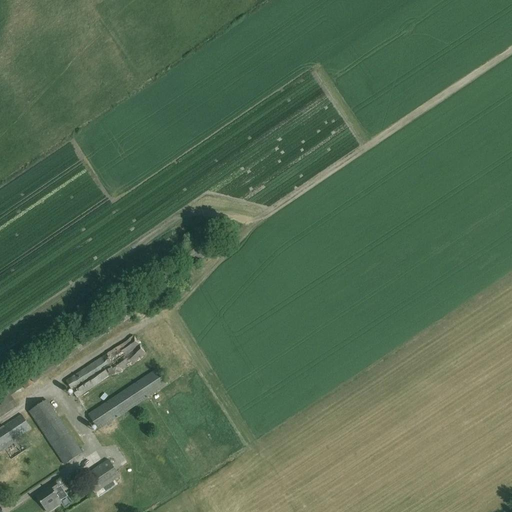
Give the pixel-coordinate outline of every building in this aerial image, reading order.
[(202,245),(190,251),(196,262),(208,256),(202,245)] [(77,398),(145,354),(134,337),(66,382),(77,398)] [(32,374),(37,382),(60,367),(55,358),(32,374)] [(156,370),(88,415),(98,431),(167,386),(156,370)] [(17,380),(12,383),(17,391),(23,388),(17,380)] [(5,389),(0,392),(0,418),(17,407),(10,396),(17,391),(12,384),(5,389)] [(29,412),(65,465),(82,454),(46,400),(29,412)] [(0,451),(14,442),(13,441),(31,429),(21,415),(4,426),(4,428),(1,430),(0,428),(0,451)] [(109,460),(83,477),(94,494),(120,477),(109,460)] [(60,501),(67,496),(61,487),(59,488),(55,483),(42,492),(42,493),(37,497),(47,511),(49,511),(62,503),(60,501)]
